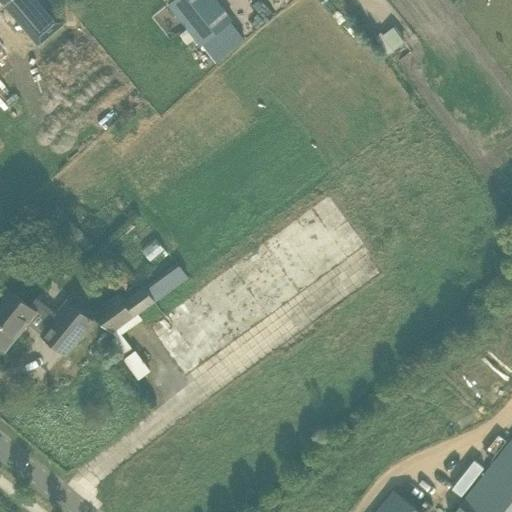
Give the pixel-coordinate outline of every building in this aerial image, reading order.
[(48,0),(1,0),(38,43),(65,21),(48,0)] [(172,0),(168,3),(201,44),(232,19),(216,0),(172,0)] [(63,224),(62,225),(76,241),(84,234),(79,229),(70,219),(63,224)] [(90,312),(112,332),(187,277),(176,262),(123,301),(117,293),(90,312)] [(108,287),(125,289),(127,275),(109,273),(108,287)] [(41,333),(66,353),(94,318),(69,298),(57,314),(36,297),(31,305),(8,287),(0,296),(0,344),(5,349),(27,321),(41,332),(41,333)] [(148,357),(135,361),(139,374),(152,371),(148,357)] [(511,511),(511,437),(453,511),(511,511)] [(376,511),(421,511),(394,490),(376,511)]
